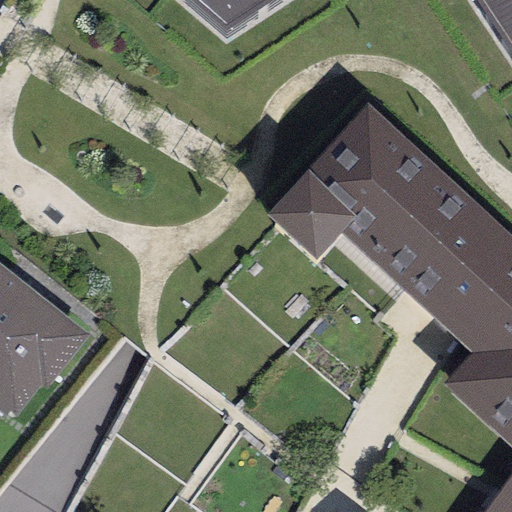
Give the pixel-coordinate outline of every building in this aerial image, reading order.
[(158,0),(223,61),(314,0),(158,0)] [(511,0),(458,0),(511,84),(511,0)] [(511,236),(368,104),(258,230),(269,240),(318,286),(344,261),(460,368),(433,398),(511,471),(511,236)] [(0,274),(0,421),(10,429),(38,393),(45,398),(88,343),(0,274)] [(511,511),(511,486),(491,511),(511,511)]
